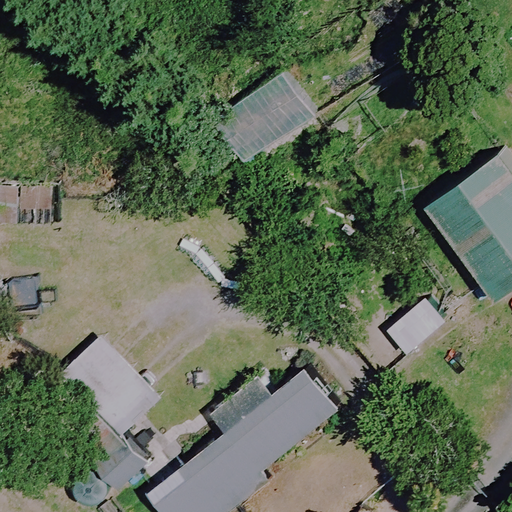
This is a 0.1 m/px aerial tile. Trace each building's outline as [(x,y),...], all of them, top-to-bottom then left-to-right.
[(511,288),(511,178),(496,155),(433,199),(501,296),(511,288)] [(0,305),(14,293),(0,277),(0,305)] [(453,325),(429,297),(393,328),(417,356),(453,325)] [(142,424),(174,397),(121,335),(90,362),(81,352),(64,366),(87,392),(61,415),(121,483),(147,460),(127,437),(142,424)] [(339,411),(299,359),(226,417),(235,429),(158,490),(175,511),(234,511),(274,481),(265,470),(339,411)] [(333,511),(355,492),(321,454),(283,488),(304,511),(333,511)]
